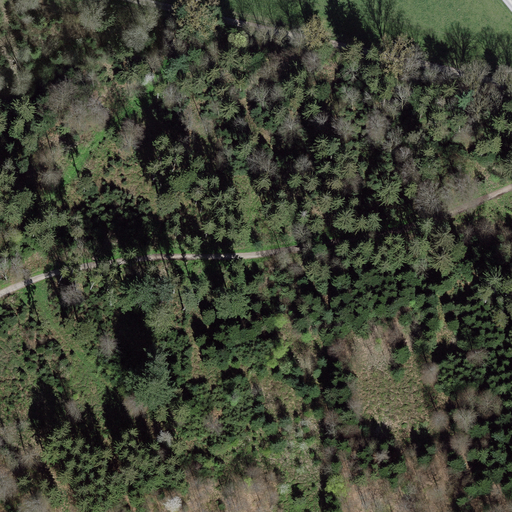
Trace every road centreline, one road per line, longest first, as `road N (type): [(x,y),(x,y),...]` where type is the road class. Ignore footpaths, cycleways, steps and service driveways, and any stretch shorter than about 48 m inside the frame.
road 1 (track): [(0,294),(88,265),(272,252),(416,230),(511,186)]
road 2 (track): [(511,89),(118,0)]
